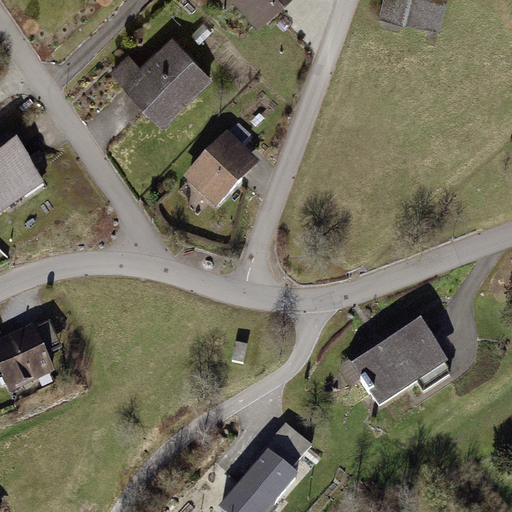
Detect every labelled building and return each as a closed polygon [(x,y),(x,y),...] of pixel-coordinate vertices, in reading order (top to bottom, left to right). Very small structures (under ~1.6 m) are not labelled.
[(293,0),(220,0),(257,36),(293,0)] [(452,1),(447,0),(385,0),(382,19),(445,33),(452,1)] [(214,80),(176,40),(150,66),(135,50),(112,72),(165,127),(214,80)] [(14,132),(0,141),(0,217),(49,185),(14,132)] [(234,137),(189,182),(220,214),(266,168),(234,137)] [(38,328),(0,346),(0,364),(18,399),(63,376),(38,328)] [(455,369),(427,328),(362,372),(355,364),(342,373),(377,422),(455,369)] [(275,511),(299,486),(270,460),(223,511),(275,511)]
